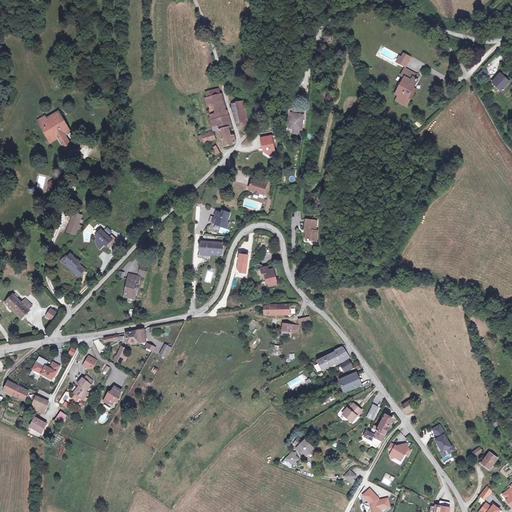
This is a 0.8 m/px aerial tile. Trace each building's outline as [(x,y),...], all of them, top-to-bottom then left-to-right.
[(402,57),(399,63),(405,66),(408,60),(402,57)] [(398,95),(395,99),(405,105),(413,92),(411,91),(417,82),(416,81),(419,75),(404,68),(400,75),(402,76),(404,77),(402,82),(395,93),(398,95)] [(501,89),(509,79),(499,70),(496,74),(497,75),(493,81),(501,89)] [(210,92),(211,97),(223,95),(222,89),(210,92)] [(222,130),(224,137),(234,137),(232,129),(229,117),(224,94),(223,95),(211,97),(209,98),(217,131),(222,130)] [(236,102),(239,121),(247,120),(244,102),(244,101),(236,102)] [(249,101),(244,102),(247,120),(247,121),(253,120),(249,101)] [(66,134),(71,131),(60,112),(39,124),(47,135),(54,131),(57,136),(67,151),(73,147),(66,134)] [(303,130),(305,115),(298,114),(294,113),(291,128),(295,129),(300,130),(303,130)] [(47,135),(50,141),(57,136),(54,131),(47,135)] [(206,141),(217,137),(216,133),(215,133),(214,131),(209,133),(204,135),(206,141)] [(234,137),(224,137),(227,146),(238,144),(237,136),(234,137)] [(278,156),(274,138),(263,140),(265,148),(266,148),(267,154),(271,157),(278,156)] [(52,195),(56,182),(50,180),(46,193),(52,195)] [(253,181),(250,191),(256,193),(256,192),(261,194),(260,196),(264,197),(268,186),(259,183),(253,181)] [(225,214),(220,212),(218,218),(220,219),(217,225),(229,229),(231,224),(229,223),(232,214),(226,212),(225,214)] [(81,219),(73,217),(67,232),(76,234),(81,219)] [(316,230),(317,221),(306,220),(305,229),(307,230),(306,240),(316,241),(317,231),(316,230)] [(105,244),(108,241),(110,243),(113,246),(119,240),(113,234),(111,237),(104,231),(101,234),(100,235),(99,236),(99,237),(98,238),(98,239),(98,240),(98,241),(98,242),(98,243),(98,244),(99,244),(99,245),(99,246),(100,247),(101,248),(105,244)] [(205,235),(204,242),(218,243),(218,237),(205,235)] [(218,243),(204,242),(202,246),(202,249),(203,253),(211,254),(222,255),(223,244),(218,243)] [(203,253),(202,249),(201,256),(211,259),(211,254),(203,253)] [(79,265),(82,263),(71,254),(66,260),(65,258),(62,261),(67,266),(69,264),(76,269),(74,271),(80,276),(86,269),(81,266),(81,267),(79,265)] [(144,273),(147,274),(149,266),(142,265),(140,273),(144,273)] [(263,274),(266,273),(267,278),(268,282),(277,280),(274,268),(269,269),(268,265),(261,267),(263,274)] [(141,275),(130,273),(125,291),(132,293),(131,296),(136,297),(141,275)] [(22,317),(33,305),(27,298),(20,305),(17,302),(12,307),(22,317)] [(278,305),(271,306),(266,307),(265,307),(266,316),(290,315),(289,305),(287,305),(278,305)] [(50,308),(45,316),(51,320),(57,312),(50,308)] [(292,329),(293,323),(286,323),(286,324),(283,324),(283,330),(289,330),(289,333),(292,333),(292,329)] [(146,340),(145,328),(138,329),(139,341),(146,340)] [(128,342),(139,341),(138,329),(126,332),(128,342)] [(166,342),(160,352),(166,355),(172,345),(166,342)] [(271,354),(278,356),(280,346),(273,345),(271,354)] [(126,353),(129,349),(124,346),(117,359),(121,362),(123,359),(126,353)] [(335,351),(318,359),(323,369),(330,365),(328,362),(333,359),(335,363),(340,360),(349,355),(344,348),(336,353),(335,351)] [(90,355),(86,362),(94,367),(98,359),(90,355)] [(349,360),(341,365),(344,369),(352,365),(349,360)] [(51,367),(40,361),(36,369),(53,378),(57,370),(58,371),(61,365),(54,361),(51,367)] [(340,382),(346,392),(362,383),(356,373),(340,382)] [(86,377),(93,384),(95,382),(93,381),(95,379),(89,374),(86,377)] [(86,377),(85,376),(79,382),(82,385),(76,391),(84,399),(90,393),(87,390),(93,384),(86,377)] [(10,381),(5,390),(25,400),(29,391),(10,381)] [(108,397),(110,402),(111,401),(115,403),(117,398),(120,400),(122,395),(121,394),(124,389),(117,385),(113,392),(111,391),(108,397)] [(44,400),(36,396),(34,399),(36,400),(35,403),(41,406),(44,400)] [(411,399),(405,403),(409,409),(415,405),(411,399)] [(50,402),(44,400),(41,406),(35,403),(33,406),(45,412),(50,402)] [(351,407),(347,413),(357,421),(366,408),(358,402),(353,408),(351,407)] [(371,416),(379,420),(384,408),(377,404),(371,416)] [(66,413),(61,410),(57,418),(62,421),(66,413)] [(389,417),(384,425),(382,428),(379,426),(377,428),(380,431),(388,436),(392,427),(395,419),(389,416),(389,417)] [(38,418),(33,428),(43,433),(48,423),(38,418)] [(447,438),(440,425),(433,429),(436,435),(440,433),(442,436),(436,440),(443,452),(447,449),(449,453),(455,450),(452,446),(451,446),(446,439),(447,438)] [(388,436),(380,431),(378,436),(370,432),(367,437),(375,442),(377,439),(384,442),(388,436)] [(295,447),(301,440),(298,437),(292,444),(295,447)] [(307,439),(299,447),(303,452),(311,453),(316,448),(312,443),(309,444),(310,441),(307,439)] [(404,448),(395,444),(393,449),(397,451),(395,456),(396,459),(400,458),(404,456),(407,457),(408,458),(410,453),(413,454),(415,449),(412,448),(405,444),(404,448)] [(480,447),(473,451),(476,455),(483,451),(480,447)] [(294,451),(288,458),(291,464),(293,464),(294,463),(294,465),(297,467),(299,463),(298,461),(301,458),(298,456),(297,453),(294,451)] [(481,463),(490,469),(492,465),(498,458),(489,452),(481,463)] [(481,463),(480,462),(478,464),(489,471),(493,466),(492,465),(490,469),(481,463)] [(351,470),(343,477),(349,484),(357,477),(351,470)] [(487,484),(482,490),(486,493),(491,489),(487,484)] [(370,490),(364,496),(370,503),(372,511),(381,511),(381,509),(390,507),(388,499),(379,501),(379,499),(370,490)] [(440,505),(436,504),(435,511),(449,511),(450,511),(450,510),(450,506),(448,506),(448,501),(440,500),(440,502),(440,505)] [(492,506),(487,503),(482,510),(484,511),(503,511),(504,511),(495,505),(494,508),(492,506)]
